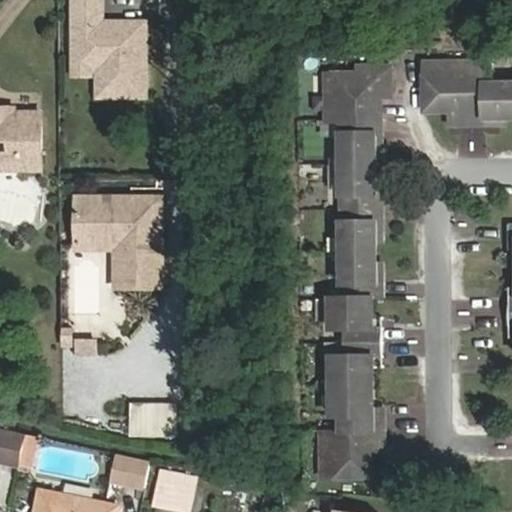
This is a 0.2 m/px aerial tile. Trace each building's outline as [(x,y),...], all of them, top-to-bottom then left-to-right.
[(103,0),(75,0),(75,10),(103,10),(103,0)] [(103,10),(75,10),(76,25),(103,25),(103,10)] [(103,25),(76,25),(76,65),(108,65),(108,99),(148,99),(148,24),(127,24),(127,29),(119,30),(119,24),(103,25)] [(502,63),(486,64),(487,124),(511,124),(511,84),(502,84),(502,63)] [(486,64),(428,64),(429,112),(459,112),(460,125),(487,124),(486,64)] [(108,65),(76,65),(76,77),(99,77),(99,99),(108,99),(108,65)] [(381,67),(348,67),(347,74),(320,74),(320,109),(330,109),(330,121),(342,121),(382,120),(382,104),(373,104),(373,97),(391,97),(391,67),(381,67)] [(8,123),(13,118),(13,113),(0,112),(0,123),(8,123)] [(0,168),(4,173),(41,172),(42,117),(13,118),(8,123),(0,123),(0,168)] [(340,122),(342,165),(343,165),(376,164),(375,121),(340,122)] [(325,186),(340,187),(341,164),(326,163),(325,186)] [(343,165),(343,210),(372,209),(382,209),(382,176),(376,176),(376,164),(343,165)] [(134,200),(79,200),(80,242),(85,242),(85,234),(119,234),(119,248),(126,255),(127,290),(152,291),(152,278),(165,278),(165,201),(144,201),(144,206),(134,206),(134,200)] [(343,210),(344,254),(376,254),(376,243),(383,243),(382,209),(372,209),(343,210)] [(85,242),(80,242),(80,251),(115,251),(119,255),(119,290),(127,290),(126,255),(119,248),(119,234),(85,234),(85,242)] [(344,254),(344,299),(374,298),(383,298),(383,265),(376,265),(376,254),(344,254)] [(165,278),(152,278),(152,291),(165,291),(165,278)] [(333,299),(334,329),(345,329),(346,343),(385,342),(384,327),(374,327),(374,298),(344,299),(333,299)] [(77,351),(100,351),(101,335),(77,334),(77,351)] [(346,357),(334,358),(334,387),(375,387),(374,358),(384,358),(385,342),(346,343),(346,357)] [(101,390),(102,354),(67,354),(66,422),(91,422),(91,389),(101,390)] [(334,387),(334,417),(346,417),(346,430),(385,430),(385,415),(375,415),(375,387),(334,387)] [(179,407),(134,408),(134,440),(179,440),(179,407)] [(385,430),(324,431),(324,477),(372,476),(372,446),(385,446),(385,430)] [(0,463),(22,468),(22,467),(26,450),(28,440),(0,433),(0,463)] [(26,450),(34,451),(37,438),(28,436),(28,440),(26,450)] [(30,469),(34,451),(26,450),(22,467),(30,469)] [(112,484),(146,492),(151,466),(118,458),(112,484)] [(180,511),(187,478),(163,473),(155,507),(175,511),(180,511)] [(119,511),(120,509),(43,492),(38,511),(119,511)]
